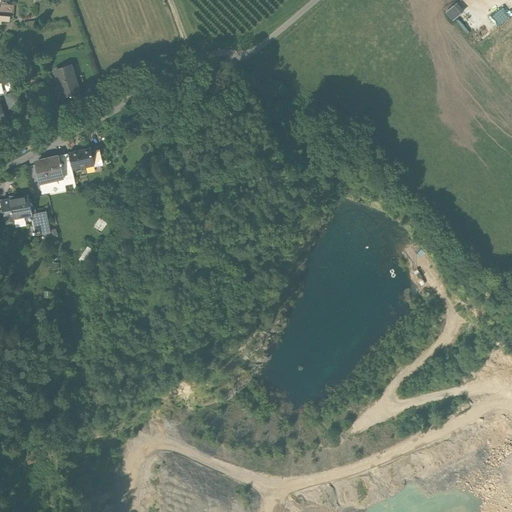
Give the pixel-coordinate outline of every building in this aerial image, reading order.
[(445,12),(453,20),(463,10),(455,2),(445,12)] [(10,17),(0,16),(0,24),(2,25),(2,22),(10,22),(10,17)] [(69,66),(55,71),(61,88),(60,89),(63,98),(80,92),(77,83),(76,83),(75,78),(73,78),(69,66)] [(81,76),(75,78),(76,83),(77,83),(80,92),(86,90),(81,76)] [(17,92),(5,96),(8,104),(10,109),(22,105),(17,92)] [(91,149),(69,154),(73,169),(85,166),(86,168),(95,166),(91,149)] [(35,165),(40,185),(64,179),(59,156),(50,159),(50,161),(35,165)] [(29,197),(2,202),(7,225),(16,222),(15,220),(33,216),(31,205),(30,205),(29,197)] [(85,245),(78,259),(86,263),(93,249),(85,245)]
